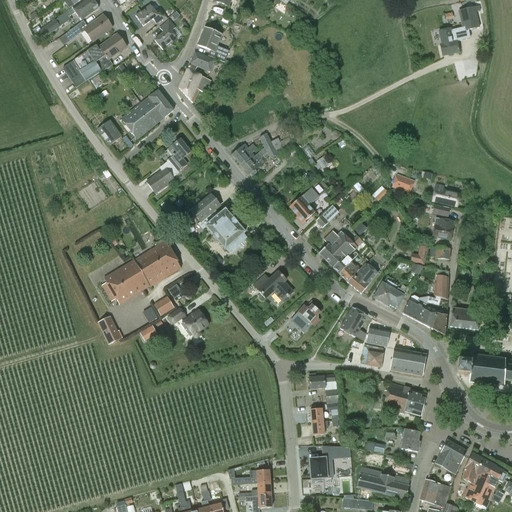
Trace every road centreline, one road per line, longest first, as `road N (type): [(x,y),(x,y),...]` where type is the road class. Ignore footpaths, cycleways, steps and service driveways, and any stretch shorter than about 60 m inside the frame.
road 1 (tertiary): [(435,348),(331,285),(225,153)]
road 2 (residential): [(280,371),(114,167)]
road 3 (residential): [(114,167),(75,117),(8,0)]
road 4 (residential): [(280,371),(316,366),(432,385),(439,411)]
road 5 (residential): [(294,511),(280,371)]
road 6 (residential): [(435,348),(447,338),(457,214)]
road 7 (residential): [(324,115),(439,65)]
